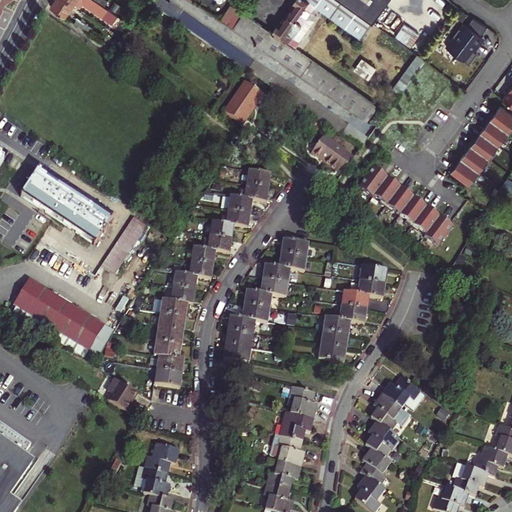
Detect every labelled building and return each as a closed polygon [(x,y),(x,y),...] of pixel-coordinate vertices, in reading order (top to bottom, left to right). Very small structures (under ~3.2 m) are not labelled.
[(67,0),(54,0),(50,6),(65,17),(74,4),(67,0)] [(104,6),(95,0),(93,0),(91,4),(105,14),(108,9),(104,6)] [(349,126),(217,35),(210,30),(166,0),(155,0),(152,6),(158,10),(341,138),(349,126)] [(340,0),(295,0),(292,6),(293,7),(282,23),(280,22),(273,33),(244,13),(233,28),(366,120),(376,105),(294,48),(320,10),(361,39),(373,23),(340,0)] [(340,0),(373,23),(389,0),(340,0)] [(233,28),(244,13),(238,9),(227,24),(233,28)] [(121,32),(128,22),(118,16),(112,25),(121,32)] [(77,18),(74,23),(89,33),(92,28),(77,18)] [(486,27),(472,18),(466,25),(464,24),(459,29),(458,28),(452,36),(454,37),(445,48),(468,64),(475,53),(472,50),(481,37),(480,36),(486,27)] [(425,60),(417,54),(392,88),(401,94),(424,60),(425,60)] [(363,57),(354,70),(369,79),(377,68),(363,57)] [(246,84),(225,115),(244,127),(264,97),(246,84)] [(511,85),(502,100),(511,107),(511,85)] [(511,112),(503,106),(498,113),(496,112),(491,118),(511,133),(511,112)] [(486,125),(488,126),(483,133),(501,146),(506,140),(508,141),(511,135),(511,133),(491,118),(486,125)] [(483,133),(478,139),(476,138),(471,144),(493,161),(498,154),(496,153),(501,146),(483,133)] [(341,175),(353,159),(323,138),(311,154),(341,175)] [(466,151),(468,152),(463,159),(481,172),(486,166),(488,167),(493,161),(471,144),(466,151)] [(463,159),(459,165),(457,164),(451,171),(473,187),(478,180),(477,179),(481,172),(463,159)] [(22,196),(77,232),(92,242),(96,244),(113,220),(95,208),(96,206),(90,202),(88,204),(63,187),(65,185),(58,181),(57,182),(38,170),(22,196)] [(183,341),(184,333),(185,326),(186,319),(187,313),(189,305),(193,306),(194,300),(196,288),(198,279),(211,281),(213,272),(215,260),(217,253),(230,255),(231,248),(233,236),(235,227),(248,229),(249,224),(252,210),(253,201),(266,204),(268,195),(270,182),(271,176),(249,172),(244,200),(231,198),(226,225),(212,223),(207,251),(194,249),(189,277),(176,275),(171,302),(163,301),(154,356),(159,357),(154,385),(181,390),(182,379),(184,367),(185,361),(180,361),(181,352),(183,341)] [(380,178),(373,173),(360,191),(374,200),(375,198),(387,182),(388,180),(382,176),(380,178)] [(387,182),(375,198),(382,203),(380,205),(387,210),(401,190),(395,185),(393,187),(387,182)] [(395,213),(401,217),(413,201),(406,196),(408,194),(401,190),(387,210),(393,214),(395,213)] [(413,201),(401,217),(408,222),(407,224),(413,229),(428,209),(422,204),(420,206),(413,201)] [(421,232),(428,236),(440,220),(433,215),(435,213),(428,209),(413,229),(420,233),(421,232)] [(440,248),(453,230),(446,225),(448,223),(441,218),(440,220),(428,236),(427,239),(440,248)] [(147,228),(134,219),(130,224),(143,233),(147,228)] [(130,224),(126,230),(140,239),(143,233),(130,224)] [(140,239),(126,230),(122,236),(136,245),(139,240),(140,239)] [(122,236),(118,242),(132,251),(136,245),(122,236)] [(256,322),(268,324),(270,310),(272,296),(286,298),(291,270),(305,272),(309,244),(284,240),(283,247),(281,261),(279,268),(265,266),(264,274),(262,286),(261,294),(247,292),(246,300),(244,311),(243,320),(230,318),(229,325),(228,332),(227,338),(224,354),(223,359),(249,363),(256,322)] [(118,242),(114,248),(128,257),(132,251),(118,242)] [(114,248),(110,255),(124,264),(128,257),(114,248)] [(110,255),(106,261),(120,270),(124,264),(110,255)] [(120,270),(106,261),(102,268),(115,276),(120,270)] [(348,344),(349,336),(350,330),(351,323),(365,325),(367,315),(369,303),(370,297),(384,299),(385,291),(387,279),(388,271),(362,267),(357,295),(344,293),(340,321),(326,319),(319,360),(345,364),(346,356),(348,344)] [(105,327),(30,281),(14,306),(90,352),(105,327)] [(122,298),(111,291),(104,303),(115,311),(122,298)] [(382,396),(402,410),(410,399),(414,402),(421,392),(402,378),(395,387),(391,384),(382,396)] [(130,406),(138,392),(115,379),(107,392),(111,395),(107,401),(127,414),(132,407),(130,406)] [(315,393),(292,387),(289,399),(294,401),(291,414),(314,420),(317,406),(313,405),(315,393)] [(402,410),(382,396),(374,407),(378,409),(371,418),(377,423),(391,433),(398,423),(394,421),(402,410)] [(280,436),(303,442),(305,434),(305,432),(310,433),(314,420),(291,414),(287,427),(283,425),(280,436)] [(0,511),(14,511),(18,506),(6,497),(31,461),(22,454),(30,443),(0,422),(0,511)] [(391,433),(377,423),(369,435),(372,437),(366,445),(372,449),(386,459),(392,451),(394,451),(400,443),(395,438),(396,437),(391,433)] [(508,455),(511,456),(511,430),(510,430),(499,426),(496,437),(501,438),(496,451),(508,455)] [(303,442),(280,436),(277,448),(282,450),(279,463),(302,468),(305,454),(300,453),(303,442)] [(145,469),(169,474),(171,464),(176,466),(180,451),(157,445),(153,459),(148,458),(145,469)] [(496,451),(485,447),(481,460),(476,459),(472,469),(488,475),(495,477),(498,467),(503,469),(508,455),(496,451)] [(386,459),(372,449),(363,462),(367,464),(361,473),(366,477),(380,487),(387,478),(383,475),(391,464),(386,459)] [(267,485),(290,491),(293,481),(298,482),(302,468),(279,463),(275,475),(270,474),(267,485)] [(472,469),(466,467),(464,472),(456,469),(453,478),(456,479),(452,489),(469,495),(476,497),(479,487),(484,489),(488,475),(472,469)] [(150,496),(167,500),(171,486),(166,485),(169,474),(145,469),(142,479),(148,481),(144,494),(150,496)] [(380,487),(366,477),(358,488),(361,491),(355,500),(370,511),(375,511),(382,505),(377,502),(385,491),(380,487)] [(288,502),(290,491),(267,485),(265,496),(269,498),(266,511),(271,511),(290,511),(293,503),(288,502)] [(465,509),(469,495),(452,489),(446,487),(442,499),(437,498),(433,509),(440,511),(457,511),(460,507),(465,509)] [(167,500),(150,496),(147,507),(152,508),(151,511),(171,511),(174,502),(167,500)]
